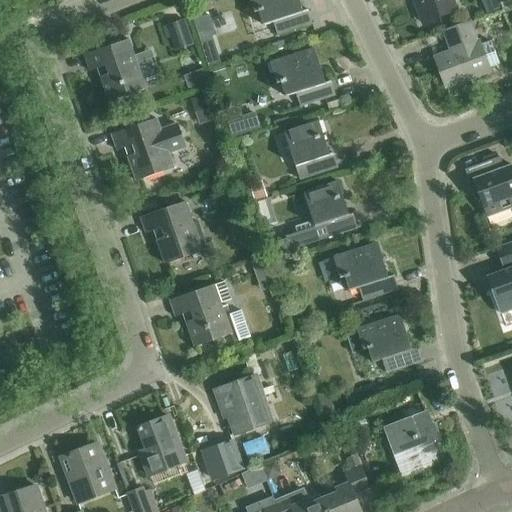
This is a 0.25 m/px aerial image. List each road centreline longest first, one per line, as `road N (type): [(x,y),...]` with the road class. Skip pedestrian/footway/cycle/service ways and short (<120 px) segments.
road 1 (residential): [(0,445),(134,378),(145,363),(146,344),(41,55),(51,30),(127,0)]
road 2 (residential): [(495,489),(452,348),(421,143)]
road 3 (residential): [(352,0),(421,143)]
